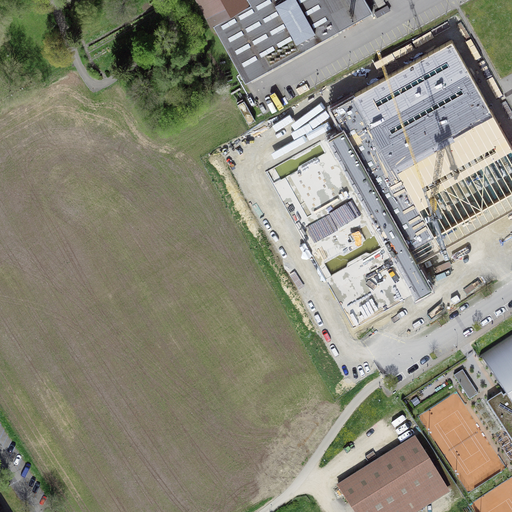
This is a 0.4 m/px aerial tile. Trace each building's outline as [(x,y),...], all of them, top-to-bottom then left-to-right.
[(336,31),(318,0),(191,0),(209,32),(215,29),(244,82),(336,31)] [(364,0),(318,0),(336,31),(371,11),(364,0)] [(511,147),(451,39),(328,107),(340,129),(327,137),(415,295),(432,285),(420,263),(441,251),(433,236),(511,191),(511,147)] [(511,191),(433,236),(441,251),(511,211),(511,191)] [(511,335),(479,357),(505,396),(511,407),(511,335)] [(463,370),(454,376),(469,399),(478,394),(463,370)] [(501,394),(486,404),(511,442),(511,407),(505,396),(503,397),(501,394)] [(421,511),(452,493),(414,437),(339,488),(356,511),(421,511)]
